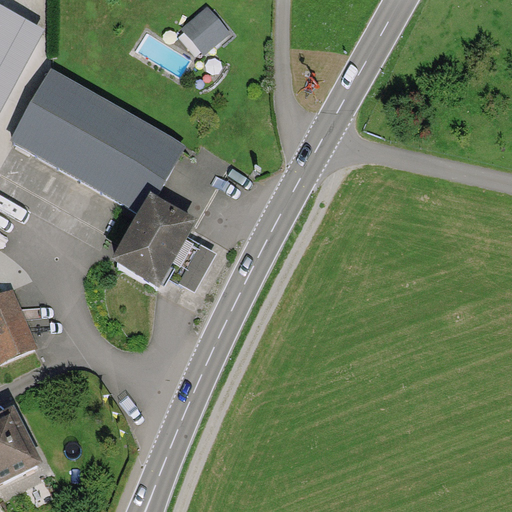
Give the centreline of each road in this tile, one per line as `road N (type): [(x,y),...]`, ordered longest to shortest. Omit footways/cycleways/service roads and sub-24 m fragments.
road 1 (primary): [(146,511),(205,367),(322,140)]
road 2 (track): [(322,140),(333,183),(183,511)]
road 3 (residential): [(322,140),(511,186)]
road 4 (primary): [(322,140),(402,0)]
road 5 (residential): [(322,140),(292,120),(284,90),(285,0)]
